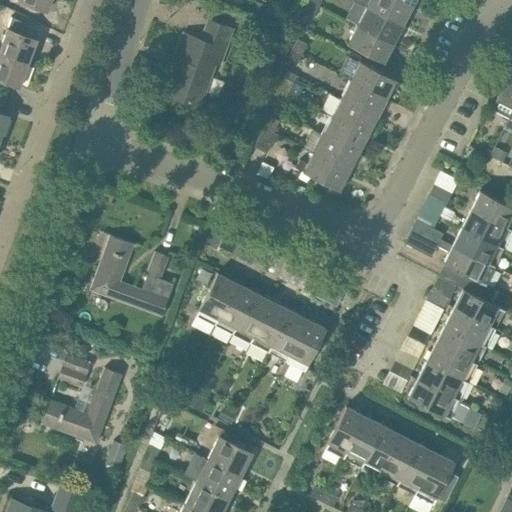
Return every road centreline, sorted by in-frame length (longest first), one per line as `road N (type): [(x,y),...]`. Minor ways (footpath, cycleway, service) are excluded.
road 1 (residential): [(355,228),(385,213),(481,25),(511,1)]
road 2 (residential): [(355,228),(91,138)]
road 3 (residential): [(92,0),(0,255)]
road 4 (unclassified): [(0,390),(91,138)]
road 5 (residential): [(372,369),(410,295),(409,271),(367,247),(355,228)]
road 6 (unclassified): [(91,138),(139,0)]
